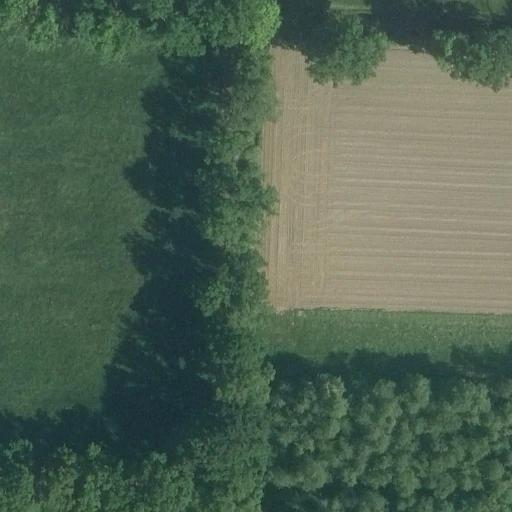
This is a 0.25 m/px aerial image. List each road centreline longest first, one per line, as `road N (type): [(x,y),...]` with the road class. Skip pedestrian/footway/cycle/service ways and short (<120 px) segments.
road 1 (track): [(243,7),(222,488)]
road 2 (track): [(222,488),(0,487)]
road 3 (track): [(113,0),(243,7)]
